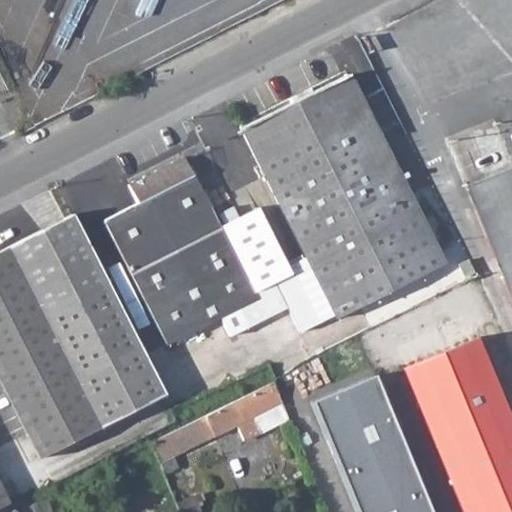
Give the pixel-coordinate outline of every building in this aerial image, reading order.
[(292,274),(274,283),(287,308),(289,307),(303,331),(335,314),(337,318),(399,286),(442,264),(431,242),(401,182),(375,131),(347,77),(304,99),(243,131),(310,264),(292,274)] [(287,308),(274,283),(254,293),(219,227),(182,157),(128,186),(137,203),(104,219),(127,262),(168,344),(239,308),(248,326),(287,308)] [(511,167),(504,171),(469,186),(468,187),(502,271),(511,294),(511,167)] [(257,207),(219,227),(254,293),(274,283),(292,274),(257,207)] [(72,215),(0,251),(0,381),(37,453),(39,457),(101,426),(164,394),(110,290),(72,215)] [(469,267),(457,273),(464,286),(475,280),(469,267)] [(467,317),(396,346),(465,511),(511,511),(511,424),(467,317)] [(430,511),(372,373),(308,399),(355,511),(430,511)] [(181,428),(151,443),(159,462),(174,455),(237,425),(244,439),(260,431),(254,417),(282,404),(276,393),(272,384),(181,428)]
